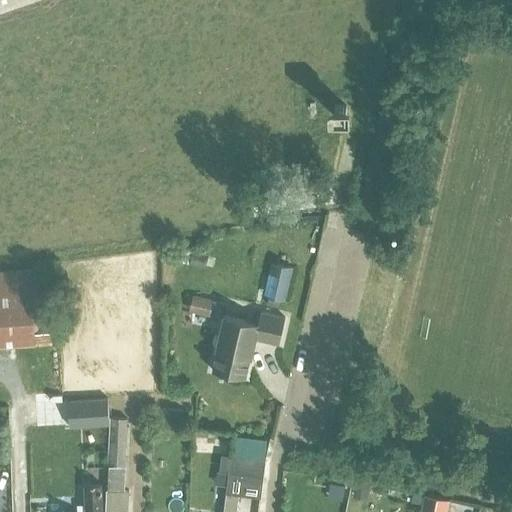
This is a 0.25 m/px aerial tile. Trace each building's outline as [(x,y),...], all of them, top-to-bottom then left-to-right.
[(334,117),(346,117),(346,105),(334,105),(334,117)] [(275,196),(251,200),(253,214),(277,210),(275,196)] [(189,264),(205,268),(208,256),(192,252),(189,264)] [(35,270),(0,272),(0,344),(51,341),(48,293),(44,293),(44,277),(54,277),(54,264),(35,265),(35,270)] [(194,293),(191,309),(211,314),(214,298),(194,293)] [(224,373),(245,378),(254,338),(278,344),(285,317),(260,311),(259,317),(247,315),(246,320),(223,314),(222,318),(219,320),(218,327),(219,330),(215,350),(216,350),(211,370),(219,372),(219,373),(223,374),(224,373)] [(107,398),(68,401),(69,427),(109,424),(107,398)] [(184,407),(163,406),(162,426),(184,426),(184,407)] [(0,413),(0,427),(3,429),(8,418),(0,413)] [(110,418),(108,465),(124,466),(127,419),(110,418)] [(386,429),(384,439),(432,449),(434,439),(386,429)] [(252,457),(263,458),(264,443),(253,442),(252,457)] [(235,511),(238,493),(259,496),(262,475),(264,461),(222,455),(220,470),(229,471),(223,511),(235,511)] [(84,484),(85,511),(101,511),(100,483),(84,484)] [(355,487),(353,497),(367,500),(369,489),(355,487)] [(128,511),(129,490),(123,489),(106,489),(105,511),(128,511)] [(445,511),(447,501),(423,496),(419,511),(445,511)]
